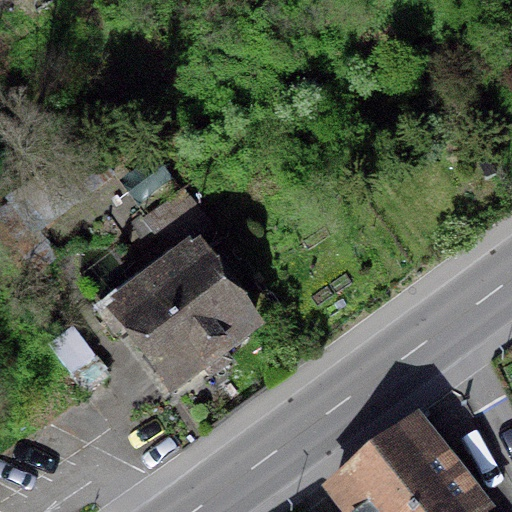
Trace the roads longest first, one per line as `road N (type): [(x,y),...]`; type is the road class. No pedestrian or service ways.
road 1 (secondary): [(194,511),(445,327)]
road 2 (residential): [(445,327),(511,446)]
